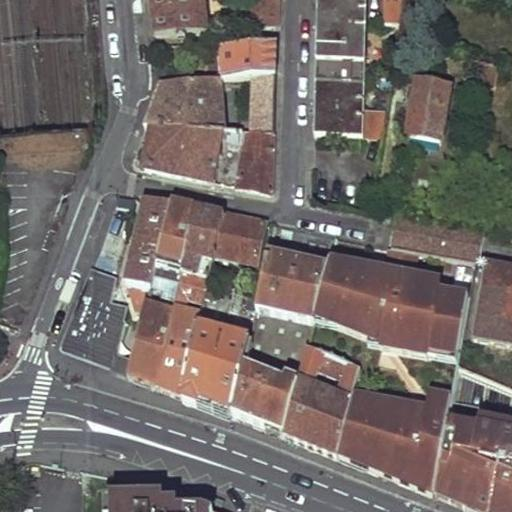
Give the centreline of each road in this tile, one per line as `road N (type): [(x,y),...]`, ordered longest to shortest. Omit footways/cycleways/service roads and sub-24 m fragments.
road 1 (primary): [(21,417),(140,438),(347,511)]
road 2 (residential): [(21,417),(32,355),(101,180)]
road 3 (residential): [(292,0),(288,219)]
road 4 (residential): [(288,219),(101,180)]
road 5 (residential): [(101,180),(129,112),(123,0)]
